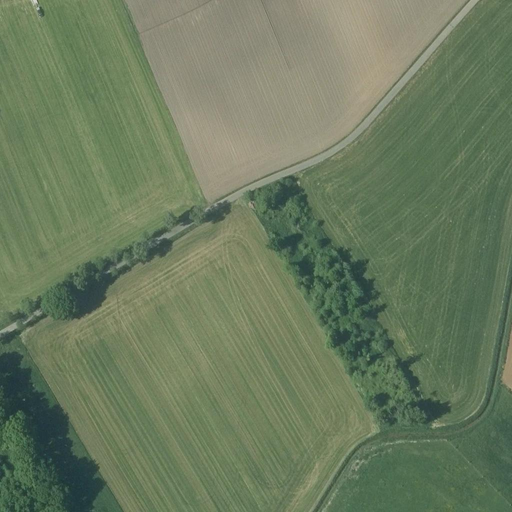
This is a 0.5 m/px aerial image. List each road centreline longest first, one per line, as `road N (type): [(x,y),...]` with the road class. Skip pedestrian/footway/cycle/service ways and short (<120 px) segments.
road 1 (unclassified): [(474,0),(350,139),(0,333)]
road 2 (track): [(310,511),(353,446),(372,433),(447,425)]
